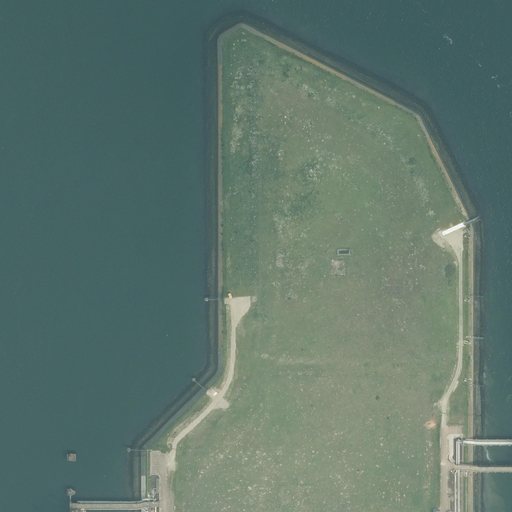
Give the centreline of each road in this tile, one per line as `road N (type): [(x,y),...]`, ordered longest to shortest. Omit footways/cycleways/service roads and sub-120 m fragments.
road 1 (track): [(457,231),(460,347),(444,430)]
road 2 (track): [(235,297),(236,380),(162,464)]
